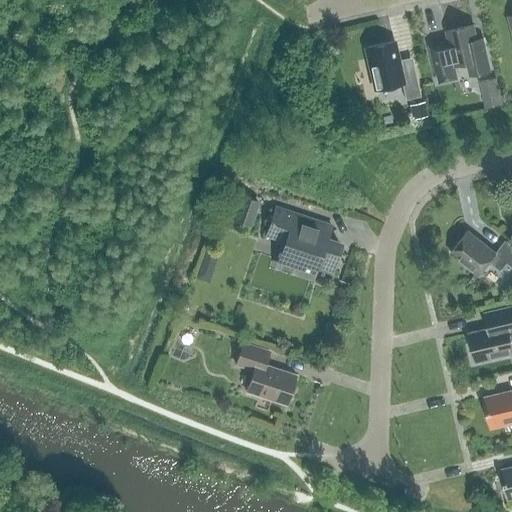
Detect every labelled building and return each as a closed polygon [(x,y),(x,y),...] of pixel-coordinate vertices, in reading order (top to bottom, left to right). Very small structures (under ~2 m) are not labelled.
[(485,48),(479,49),(473,25),(446,32),(448,42),(429,46),(438,83),(457,79),(454,66),(470,63),(473,75),(490,71),(485,48)] [(366,48),(365,48),(374,90),(394,86),(397,102),(420,97),(411,57),(398,60),(394,42),(393,42),(394,44),(366,50),(366,48)] [(486,77),(491,100),(505,96),(499,74),(486,77)] [(427,118),(423,103),(410,106),(413,121),(427,118)] [(258,201),(224,190),(216,215),(250,226),(258,201)] [(331,228),(332,226),(275,208),(266,235),(287,242),(283,256),(296,260),(292,272),(311,278),(315,267),(330,271),(339,244),(318,237),(322,225),(331,228)] [(511,267),(511,246),(505,241),(496,253),(468,232),(450,254),(478,276),(489,262),(501,271),(507,263),(511,267)] [(204,253),(203,258),(210,260),(217,257),(219,251),(206,247),(204,253)] [(511,307),(484,314),(487,329),(469,334),(476,363),(511,354),(511,356),(511,307)] [(286,405),(296,375),(264,365),(269,351),(243,343),(236,365),(253,371),(246,392),(286,405)] [(511,391),(484,398),(491,429),(511,424),(511,391)] [(511,467),(501,470),(508,501),(511,500),(511,467)]
